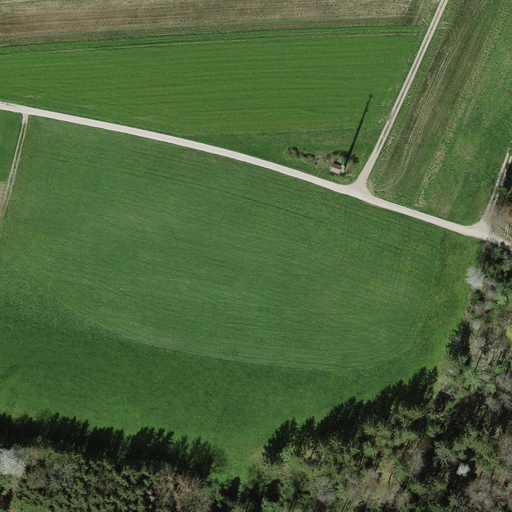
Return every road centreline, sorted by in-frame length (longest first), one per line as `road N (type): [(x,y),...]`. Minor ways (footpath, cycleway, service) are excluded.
road 1 (track): [(0,107),(225,152),(356,192)]
road 2 (track): [(356,192),(443,0)]
road 3 (track): [(356,192),(511,246)]
